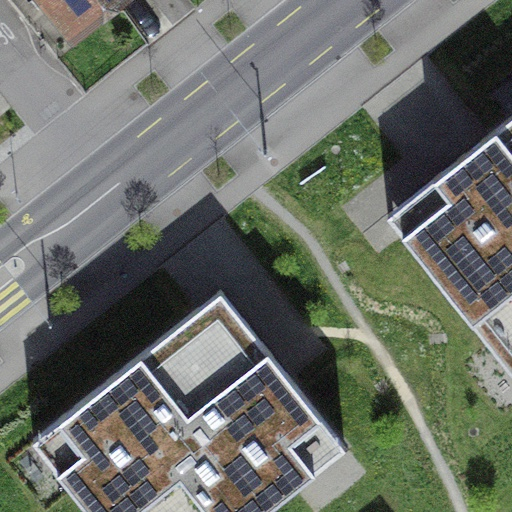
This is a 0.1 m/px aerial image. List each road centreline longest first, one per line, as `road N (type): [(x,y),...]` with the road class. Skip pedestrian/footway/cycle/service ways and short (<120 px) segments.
road 1 (tertiary): [(342,0),(117,177)]
road 2 (residential): [(117,177),(0,32)]
road 3 (tertiary): [(117,177),(0,275)]
